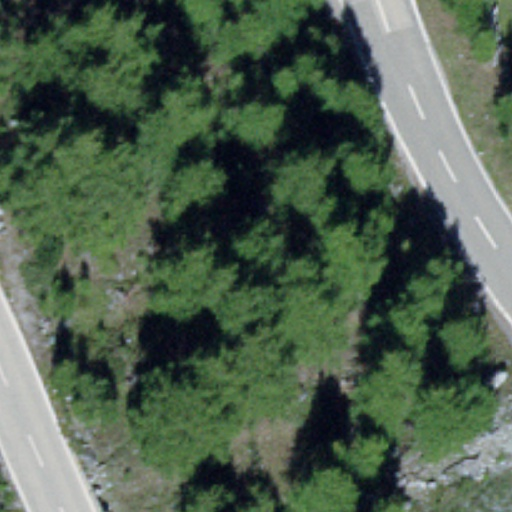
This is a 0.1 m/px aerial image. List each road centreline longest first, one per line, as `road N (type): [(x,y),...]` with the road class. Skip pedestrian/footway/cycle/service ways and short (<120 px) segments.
road 1 (tertiary): [(511,271),(432,140),(377,0)]
road 2 (tertiary): [(0,368),(62,511)]
